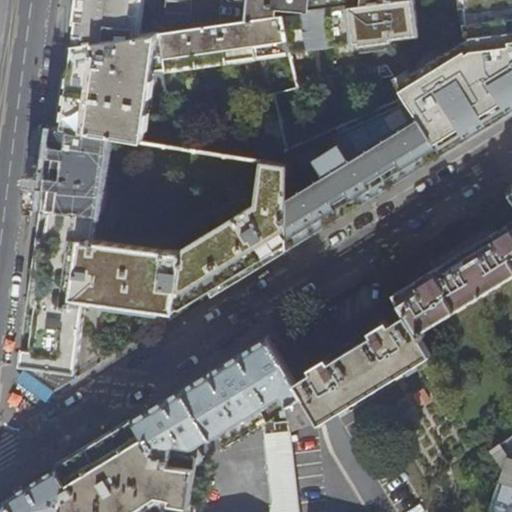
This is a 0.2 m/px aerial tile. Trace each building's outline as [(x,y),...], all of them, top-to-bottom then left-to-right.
[(76,44),(135,36),(140,0),(82,0),(80,17),(76,44)] [(247,0),(245,21),(285,16),(400,0),(247,0)] [(511,111),(511,0),(464,0),(469,37),(407,75),(409,79),(399,85),(417,116),(418,117),(420,117),(444,153),(465,140),(507,114),(511,111)] [(287,43),(285,16),(245,21),(135,36),(76,44),(73,64),(71,75),(62,74),(58,108),(66,110),(65,117),(64,129),(104,135),(143,141),(153,69),(165,70),(165,74),(291,58),(287,43)] [(417,116),(289,192),(288,242),(288,249),(326,225),(375,195),(444,153),(420,117),(418,117),(417,116)] [(93,213),(104,135),(64,129),(55,127),(50,164),(44,206),(93,213)] [(90,236),(93,213),(44,206),(42,221),(42,225),(34,283),(26,344),(22,367),(55,391),(78,377),(83,328),(87,296),(163,306),(177,308),(177,304),(184,305),(249,266),(288,242),(289,192),(289,163),(264,159),(256,203),(180,248),(90,236)] [(425,329),(511,275),(511,220),(496,231),(492,225),(479,233),(431,263),(435,269),(428,273),(396,293),(409,313),(423,336),(428,333),(425,329)] [(434,353),(423,336),(409,313),(390,324),(387,320),(380,324),(370,330),(374,336),(331,362),(327,356),(319,361),(309,367),(312,371),(310,372),(294,382),(303,396),(288,406),(287,407),(287,413),(288,419),(290,435),(330,413),(434,353)] [(303,396),(294,382),(268,337),(237,356),(179,391),(134,419),(155,451),(167,453),(197,458),(196,465),(202,465),(203,458),(197,447),(282,396),(288,406),(303,396)] [(167,456),(167,453),(155,451),(134,419),(121,426),(76,454),(58,465),(71,484),(64,489),(60,511),(126,511),(156,494),(172,496),(171,502),(189,505),(190,504),(196,468),(171,464),(172,457),(167,456)] [(511,511),(511,434),(494,448),(505,467),(491,510),(497,511),(511,511)] [(299,511),(290,435),(266,438),(274,504),(272,511),(299,511)] [(60,511),(64,489),(71,484),(58,465),(29,483),(5,497),(0,503),(0,511),(60,511)]
